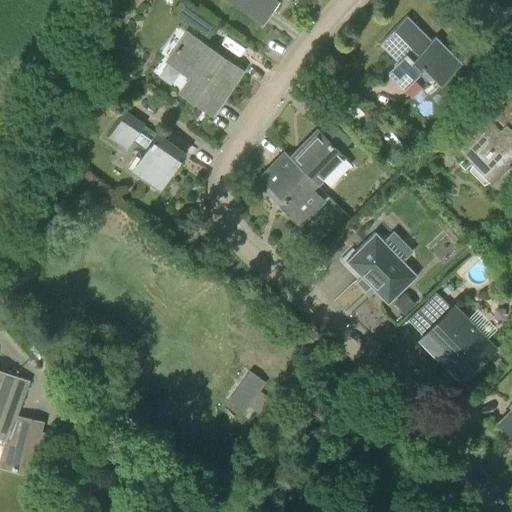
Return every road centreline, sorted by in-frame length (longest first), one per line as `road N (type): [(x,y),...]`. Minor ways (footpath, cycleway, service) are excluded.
road 1 (residential): [(511,507),(257,235),(243,204),(256,136),(346,0)]
road 2 (residential): [(0,218),(104,0)]
